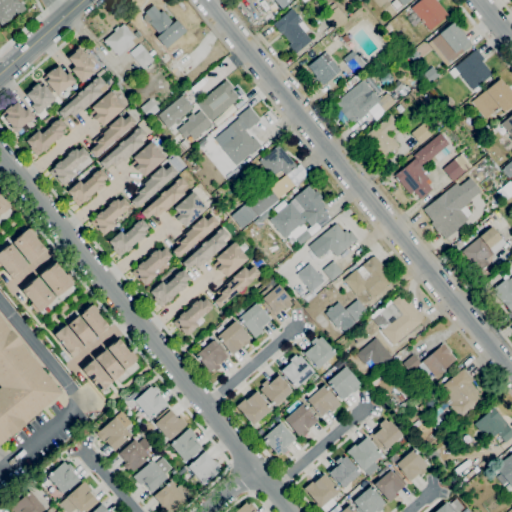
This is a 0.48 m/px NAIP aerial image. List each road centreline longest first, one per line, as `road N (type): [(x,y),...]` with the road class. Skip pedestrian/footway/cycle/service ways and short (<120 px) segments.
road 1 (tertiary): [(210,0),(511,371)]
road 2 (residential): [(292,511),(0,154)]
